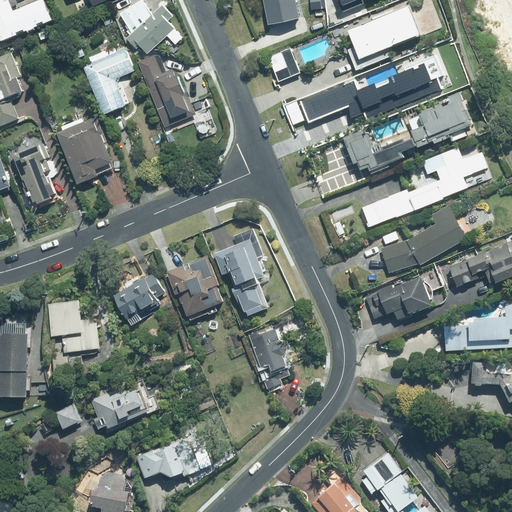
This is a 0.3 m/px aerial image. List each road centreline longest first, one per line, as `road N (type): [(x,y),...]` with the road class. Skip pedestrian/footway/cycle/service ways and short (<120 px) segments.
road 1 (residential): [(223,511),(326,407),(343,371),(335,316),(264,167)]
road 2 (residential): [(0,272),(264,167)]
road 3 (residential): [(264,167),(199,0)]
